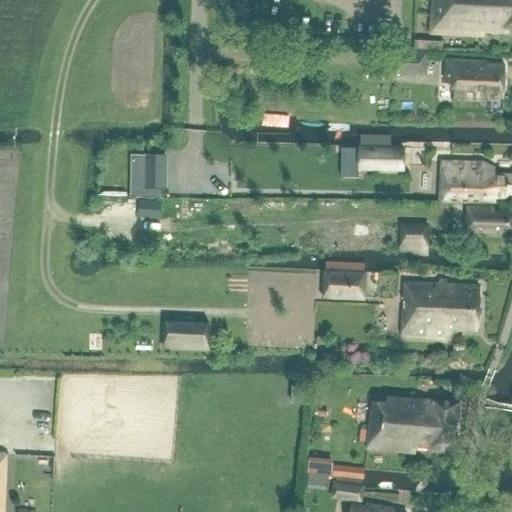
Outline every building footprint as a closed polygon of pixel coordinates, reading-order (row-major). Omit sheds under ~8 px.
[(235,0),(235,14),(249,14),(249,0),(235,0)] [(508,26),(511,26),(511,0),(432,0),(431,33),(483,35),(484,31),(508,32),(508,26)] [(426,76),(427,51),(393,49),(392,74),(426,76)] [(489,96),(503,97),(504,65),(479,64),(480,61),(446,60),(445,82),(454,83),(454,97),(489,99),(489,96)] [(359,147),(358,168),(363,168),(397,169),(403,169),(403,148),(398,148),(390,148),(363,147),(359,147)] [(145,155),(144,187),(164,188),(165,156),(145,155)] [(484,163),(451,162),(451,159),(440,159),(438,201),(450,201),(495,202),(495,196),(511,196),(511,175),(494,174),(494,168),(484,168),(484,163)] [(137,199),(137,216),(159,217),(160,200),(137,199)] [(466,231),(511,232),(511,231),(511,211),(493,211),(493,204),(467,204),(466,231)] [(427,255),(427,247),(428,224),(399,223),(398,256),(407,256),(412,254),(427,255)] [(366,271),(322,270),(321,299),(365,300),(366,271)] [(454,329),(478,330),(479,286),(404,282),(402,336),(446,338),(446,335),(454,329)] [(162,320),(161,349),(210,351),(211,322),(162,320)] [(416,446),(455,449),(459,402),(387,396),(386,402),(373,401),(367,448),(415,452),(416,446)] [(358,503),(363,480),(336,476),(336,481),(333,481),(331,499),(358,503)] [(309,482),(309,493),(327,493),(327,482),(309,482)]
